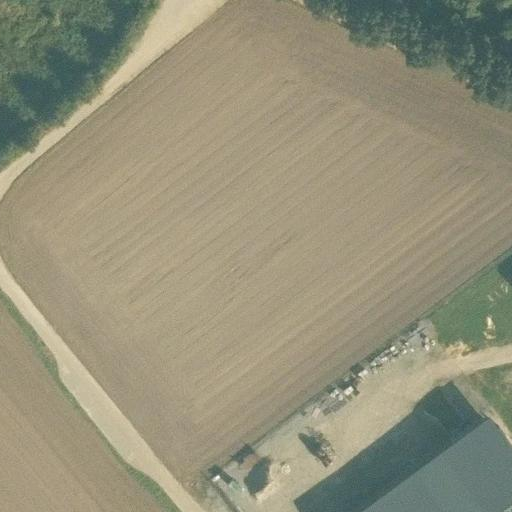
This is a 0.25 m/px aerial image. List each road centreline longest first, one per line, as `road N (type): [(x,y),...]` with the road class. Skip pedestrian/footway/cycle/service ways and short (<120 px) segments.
road 1 (track): [(222,0),(0,180),(0,272),(195,511)]
road 2 (track): [(288,0),(511,100)]
